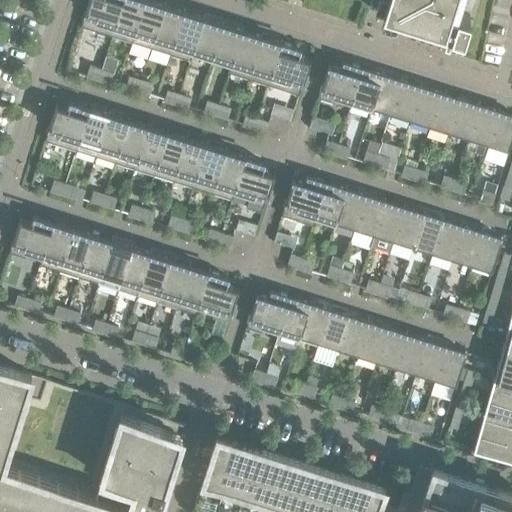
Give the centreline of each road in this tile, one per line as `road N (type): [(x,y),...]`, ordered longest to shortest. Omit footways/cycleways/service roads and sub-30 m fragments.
road 1 (residential): [(210,0),(511,95)]
road 2 (residential): [(214,390),(489,474)]
road 3 (residential): [(36,76),(289,154)]
road 4 (residential): [(0,191),(252,270)]
road 5 (residential): [(252,270),(500,349)]
road 6 (residential): [(289,154),(511,225)]
road 7 (residential): [(214,390),(0,322)]
road 8 (residential): [(176,511),(214,390)]
road 9 (residential): [(214,390),(252,270)]
road 10 (residential): [(252,270),(289,154)]
road 11 (residential): [(0,191),(36,76)]
